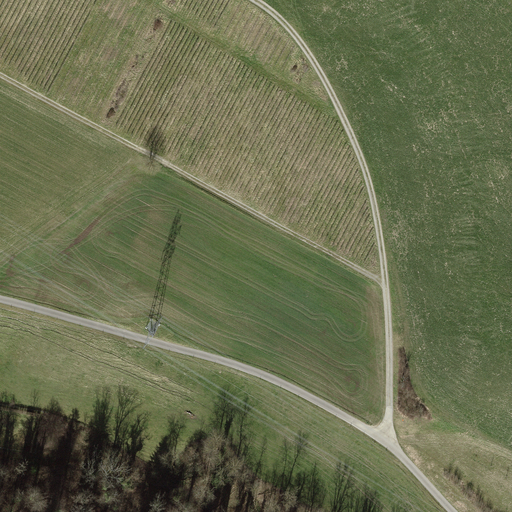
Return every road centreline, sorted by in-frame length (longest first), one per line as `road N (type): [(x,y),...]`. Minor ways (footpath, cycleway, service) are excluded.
road 1 (track): [(454,511),(383,436),(284,383),(0,299)]
road 2 (track): [(383,436),(389,338),(368,180),(313,56),(254,0)]
road 3 (track): [(0,73),(383,283)]
road 4 (track): [(0,261),(147,153)]
road 5 (track): [(0,454),(178,484)]
